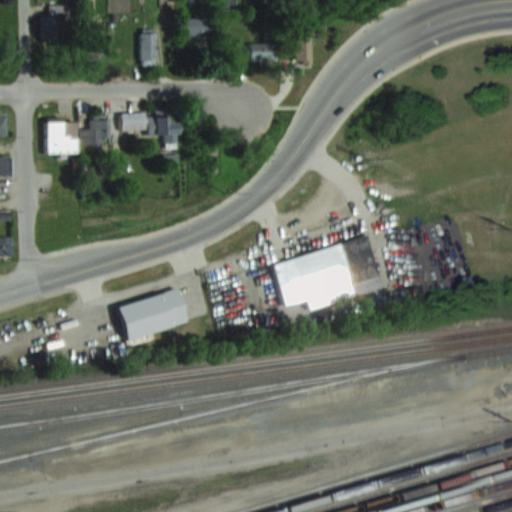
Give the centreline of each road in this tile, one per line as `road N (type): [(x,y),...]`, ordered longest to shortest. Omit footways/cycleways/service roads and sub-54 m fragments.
road 1 (residential): [(24,0),(23,289)]
road 2 (residential): [(240,111),(200,89),(0,91)]
road 3 (primary): [(0,295),(191,232)]
road 4 (primary): [(331,95),(279,171),(245,202),(191,232)]
road 5 (primary): [(331,95),(378,48),(442,11),(488,0)]
